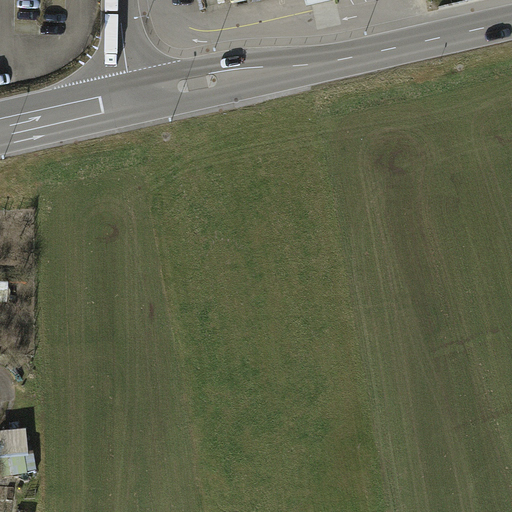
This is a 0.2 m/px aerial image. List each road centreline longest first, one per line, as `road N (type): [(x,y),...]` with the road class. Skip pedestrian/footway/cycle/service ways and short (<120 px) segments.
road 1 (primary): [(134,98),(511,21)]
road 2 (primary): [(0,130),(134,98)]
